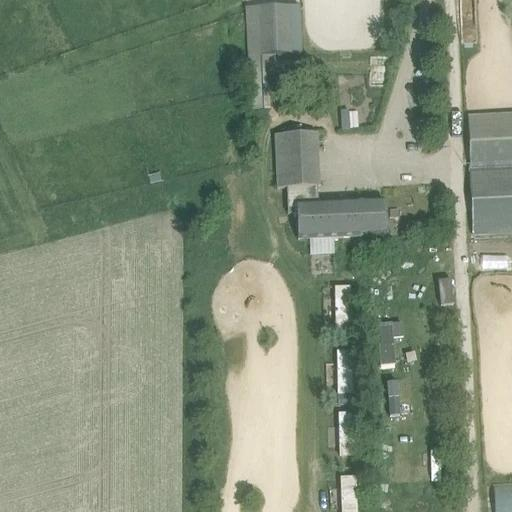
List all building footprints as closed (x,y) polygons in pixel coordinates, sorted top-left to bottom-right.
[(300,7),(295,7),(247,9),(246,9),(246,11),(248,58),(249,88),(250,112),(270,111),(269,87),(268,57),(300,56),(302,56),(300,7)] [(511,18),(462,20),(464,78),(511,76),(511,18)] [(465,138),(511,136),(511,108),(464,109),(465,138)] [(318,203),(317,189),(320,189),(318,134),(274,136),(277,191),(287,190),(288,216),(296,215),(298,241),(386,238),(386,237),(385,208),(385,200),(318,203)] [(511,168),(470,170),(473,235),(511,233),(511,168)] [(426,172),(380,176),(381,188),(384,188),(427,185),(426,172)] [(333,286),(332,331),(349,332),(349,286),(333,286)] [(409,301),(405,311),(428,319),(432,309),(409,301)] [(401,324),(376,326),(380,368),(395,366),(393,340),(403,339),(401,324)] [(511,325),(475,327),(477,385),(511,384),(511,325)] [(334,351),(335,395),(351,395),(350,350),(334,351)] [(511,463),(511,408),(479,410),(481,465),(511,463)] [(350,414),(335,414),(336,458),(352,457),(350,414)] [(337,478),(338,511),(354,511),(353,477),(337,478)] [(511,511),(511,485),(493,487),(494,511),(511,511)]
